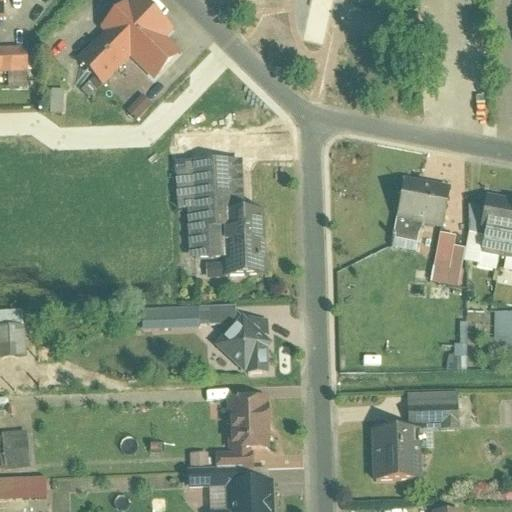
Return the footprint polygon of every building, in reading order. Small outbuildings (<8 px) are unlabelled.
[(11,0),(0,0),(0,23),(12,23),(11,0)] [(146,0),(135,0),(78,63),(110,93),(137,64),(161,86),(190,54),(175,40),(182,32),(146,0)] [(355,0),(362,5),(371,8),(379,2),(379,0),(355,0)] [(0,75),(28,75),(27,49),(0,50),(0,75)] [(237,161),(187,163),(194,264),(229,263),(230,282),(273,280),(270,213),(239,215),(237,161)] [(450,192),(401,183),(394,225),(442,233),(450,192)] [(511,205),(485,200),(477,237),(511,244),(511,205)] [(239,308),(203,310),(203,328),(240,327),(239,308)] [(511,314),(500,314),(499,354),(511,353),(511,314)] [(240,327),(219,349),(251,378),(277,377),(275,323),(254,323),(248,318),(240,327)] [(411,397),(413,428),(466,426),(465,395),(411,397)] [(279,401),(233,402),(234,462),(280,462),(279,401)] [(35,470),(33,433),(4,434),(6,471),(35,470)] [(376,435),(378,484),(429,482),(427,433),(376,435)] [(193,492),(214,492),(251,491),(251,473),(193,474),(193,492)] [(0,503),(47,501),(46,479),(0,481),(0,503)] [(214,492),(214,511),(278,511),(278,490),(251,491),(214,492)]
